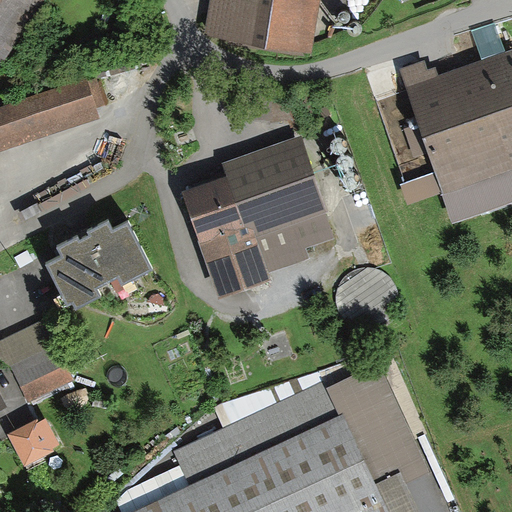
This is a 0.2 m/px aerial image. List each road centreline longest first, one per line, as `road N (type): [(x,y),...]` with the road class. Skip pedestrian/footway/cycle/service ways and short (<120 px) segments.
road 1 (residential): [(193,41),(237,66),(306,72),(511,5)]
road 2 (residential): [(0,243),(123,176),(158,86),(193,41)]
